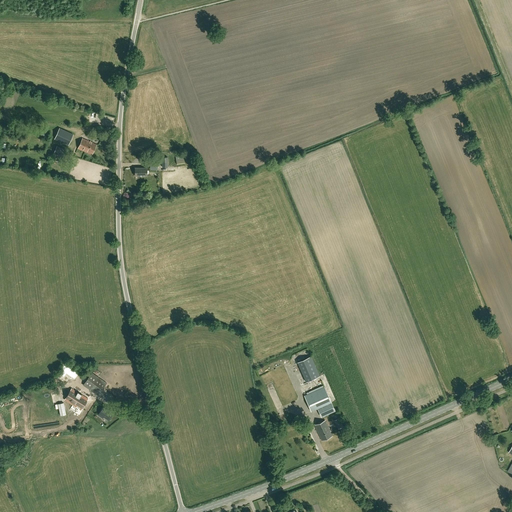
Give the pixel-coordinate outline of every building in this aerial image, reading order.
[(68,145),(73,135),(59,128),(55,139),(68,145)] [(85,151),(89,142),(82,139),(78,148),(85,151)] [(95,149),(96,145),(92,143),(89,142),(85,151),(92,155),(95,149)] [(63,158),(67,149),(57,146),(53,154),(63,158)] [(147,176),(147,168),(135,167),(135,175),(147,176)] [(171,178),(171,173),(164,173),(166,190),(172,190),(171,184),(169,184),(168,178),(171,178)] [(306,382),(319,376),(311,356),(297,362),(306,382)] [(98,395),(106,383),(92,373),(83,385),(98,395)] [(318,409),(321,417),(335,411),(324,387),(304,396),(311,411),(318,409)] [(81,410),(88,399),(72,388),(65,399),(81,410)] [(108,420),(113,413),(104,406),(98,415),(103,418),(104,417),(108,420)] [(32,416),(54,414),(54,407),(32,409),(32,416)] [(35,425),(67,421),(66,413),(34,417),(35,425)] [(322,440),(332,436),(325,420),(315,425),(322,440)]
